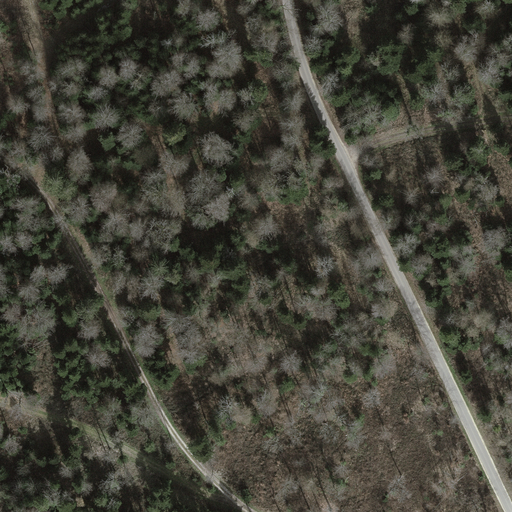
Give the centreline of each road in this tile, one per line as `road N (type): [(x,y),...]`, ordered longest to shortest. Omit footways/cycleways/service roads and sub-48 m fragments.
road 1 (unclassified): [(508,511),(316,112),(285,0)]
road 2 (track): [(0,152),(56,211),(177,439),(248,511)]
road 3 (track): [(237,504),(0,396)]
road 4 (track): [(336,150),(511,102)]
